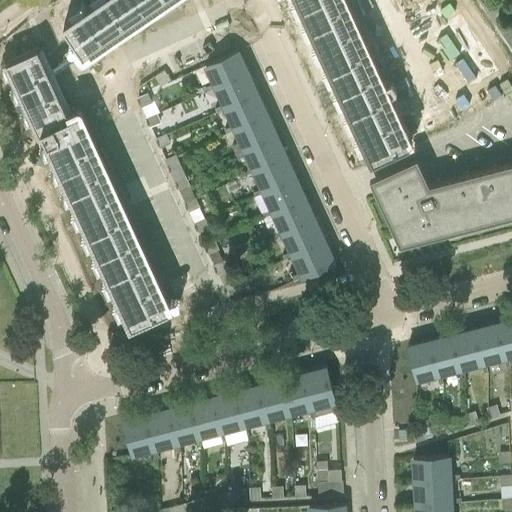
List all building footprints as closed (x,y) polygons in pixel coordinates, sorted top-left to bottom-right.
[(96,0),(64,22),(83,51),(157,0),(96,0)] [(352,0),(289,0),(363,166),(416,142),(352,0)] [(484,7),(484,8),(497,27),(506,21),(493,2),(484,7)] [(497,27),(492,31),(493,31),(499,41),(505,50),(510,47),(509,46),(509,45),(511,42),(511,29),(506,21),(497,27)] [(37,47),(6,62),(38,133),(42,132),(56,162),(131,326),(168,309),(114,191),(83,123),(83,124),(78,112),(69,116),(37,47)] [(220,58),(208,64),(209,68),(212,73),(217,85),(247,72),(238,51),(239,51),(239,50),(220,58)] [(247,72),(217,85),(227,107),(257,93),(247,72)] [(147,92),(136,97),(141,108),(152,103),(147,92)] [(257,93),(227,107),(231,116),(233,120),(236,128),(267,114),(257,93)] [(156,113),(145,118),(150,127),(161,122),(156,113)] [(242,141),(232,145),(233,147),(236,153),(245,149),(246,149),(276,135),(267,114),(236,128),(237,129),(240,135),(242,141)] [(166,133),(154,139),(159,149),(170,144),(166,133)] [(251,159),(241,164),(246,174),(256,170),(286,156),(276,135),(246,149),(251,159)] [(175,154),(164,159),(169,170),(170,174),(182,169),(180,165),(175,154)] [(286,156),(256,170),(265,191),(295,177),(286,156)] [(397,239),(399,244),(511,214),(511,161),(429,183),(417,157),(369,178),(378,197),(397,239)] [(185,176),(174,181),(178,191),(189,186),(185,176)] [(295,177),(265,191),(275,212),(305,198),(295,177)] [(195,197),(184,202),(188,212),(199,207),(195,197)] [(305,198),(275,212),(284,233),(315,219),(305,198)] [(315,219),(284,233),(294,254),(324,240),(315,219)] [(205,220),(194,225),(198,233),(209,228),(205,220)] [(214,239),(203,244),(207,254),(219,249),(214,239)] [(324,240),(294,254),(304,276),(335,262),(334,261),(324,240)] [(224,260),(212,265),(217,275),(228,270),(224,260)] [(233,281),(222,286),(227,296),(238,291),(233,281)] [(511,318),(497,322),(506,354),(511,352),(511,318)] [(497,322),(474,328),(482,360),(506,354),(497,322)] [(474,328),(451,334),(459,366),(482,360),(474,328)] [(451,334),(430,340),(439,372),(459,366),(451,334)] [(439,372),(430,340),(407,346),(416,378),(439,372)] [(325,367),(300,374),(308,406),(311,416),(314,415),(315,428),(337,422),(337,410),(325,366),(324,366),(325,367)] [(300,374),(278,379),(287,411),(308,406),(300,374)] [(278,379),(256,385),(264,417),(287,411),(278,379)] [(0,408),(34,407),(33,381),(0,382),(0,408)] [(256,385),(233,391),(242,423),(243,422),(264,417),(256,385)] [(233,391),(212,397),(220,429),(222,428),(227,446),(248,441),(243,422),(242,423),(233,391)] [(212,397),(189,403),(197,434),(220,429),(212,397)] [(189,403),(166,408),(174,440),(197,434),(189,403)] [(488,407),(486,408),(489,420),(492,419),(500,416),(496,405),(488,407)] [(166,408),(146,413),(155,445),(174,440),(166,408)] [(475,412),(464,415),(468,426),(478,423),(475,412)] [(146,413),(122,420),(131,452),(150,447),(155,445),(146,413)] [(453,418),(443,421),(446,433),(456,430),(453,418)] [(422,428),(411,431),(415,443),(425,439),(422,428)] [(510,451),(498,452),(498,462),(511,462),(510,451)] [(433,456),(413,457),(414,481),(451,479),(450,455),(433,456)] [(326,469),(316,469),(317,481),(317,495),(342,493),(342,480),(327,480),(326,469)] [(511,474),(499,475),(500,486),(511,485),(511,474)] [(451,479),(414,481),(415,504),(452,502),(451,479)] [(305,485),(294,485),(294,496),(305,496),(305,485)] [(258,487),(248,488),(248,498),(259,498),(258,487)] [(282,487),(271,487),(271,497),(282,497),(282,496),(282,487)] [(236,488),(225,491),(228,503),(228,504),(239,501),(239,500),(236,488)] [(214,494),(202,497),(205,509),(205,510),(217,507),(217,506),(214,494)] [(511,496),(500,498),(501,509),(511,507),(511,496)] [(191,500),(182,502),(184,511),(194,511),(191,500)] [(452,511),(452,502),(415,504),(415,511),(452,511)]
